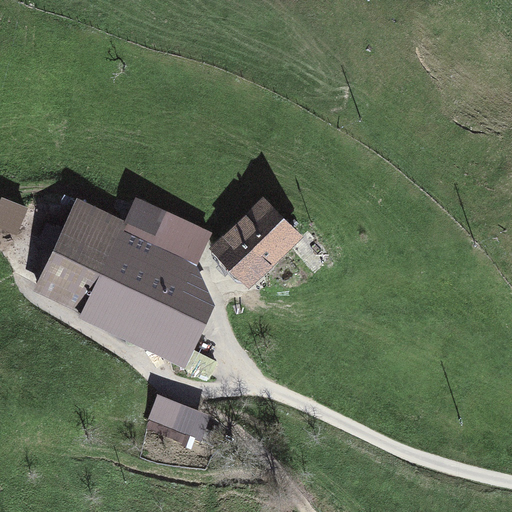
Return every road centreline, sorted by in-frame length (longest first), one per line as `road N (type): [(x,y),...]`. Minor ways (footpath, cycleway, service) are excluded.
road 1 (track): [(511,483),(445,470),(237,376),(209,316)]
road 2 (track): [(237,376),(225,391),(174,394),(50,312)]
road 3 (track): [(199,398),(302,511)]
